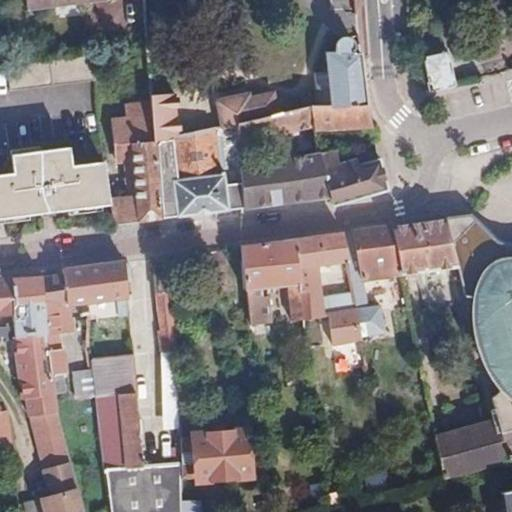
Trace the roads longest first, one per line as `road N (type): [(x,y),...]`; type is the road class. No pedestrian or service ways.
road 1 (residential): [(443,132),(417,200),(394,210),(0,258)]
road 2 (residential): [(377,0),(388,98),(399,117),(443,132)]
